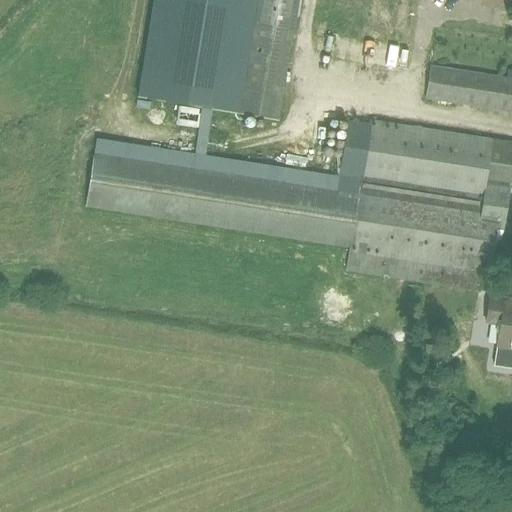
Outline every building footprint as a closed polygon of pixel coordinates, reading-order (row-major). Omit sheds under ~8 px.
[(279,123),(298,0),(154,0),(139,101),(279,123)] [(349,50),(348,61),(365,62),(366,51),(349,50)] [(390,51),(387,70),(408,74),(412,55),(390,51)] [(511,112),(511,78),(431,67),(426,100),(511,112)] [(503,232),(511,172),(511,144),(370,122),(369,126),(347,122),(338,180),(97,145),(88,206),(357,249),(353,273),(482,293),(485,272),(490,273),(495,231),(503,232)] [(0,207),(47,215),(57,141),(0,132),(0,207)] [(500,324),(497,347),(511,349),(511,301),(490,298),(486,322),(500,324)]
